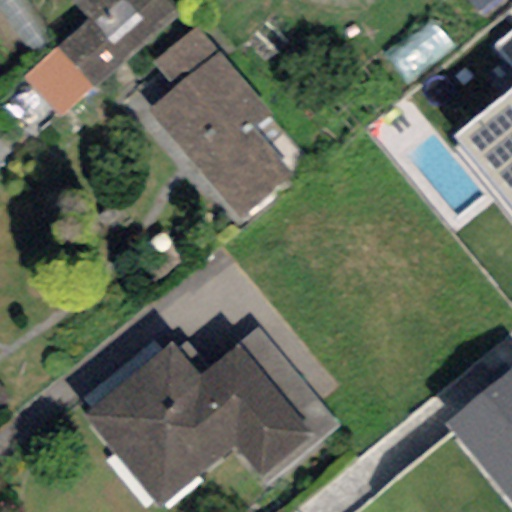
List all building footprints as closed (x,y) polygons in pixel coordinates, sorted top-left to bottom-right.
[(179,13),(167,0),(73,0),(90,18),(56,48),(92,84),(95,89),(179,13)] [(495,0),(461,0),(475,16),(495,0)] [(269,116),(198,28),(154,64),(173,88),(147,109),(238,222),(289,181),(276,165),(282,160),(255,127),(269,116)] [(59,116),(92,84),(56,48),(23,80),(59,116)] [(511,88),(453,136),(511,209),(511,88)] [(198,375),(171,343),(83,417),(160,509),(232,449),(264,487),(338,426),(256,327),(198,375)] [(511,367),(443,424),(511,509),(511,367)] [(0,385),(0,408),(11,399),(0,385)]
